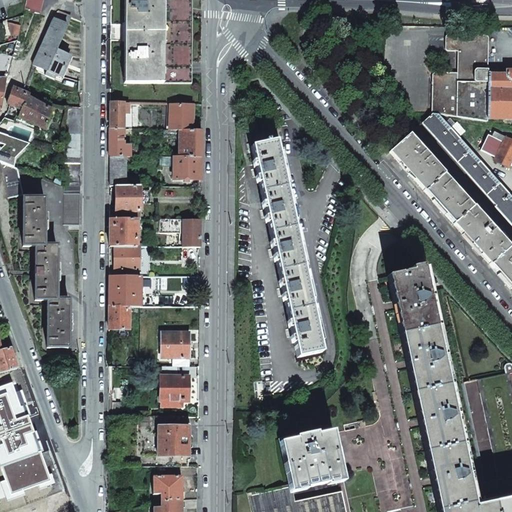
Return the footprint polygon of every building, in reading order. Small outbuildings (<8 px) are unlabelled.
[(27,0),(25,9),(29,10),(40,14),(43,0),(27,0)] [(124,0),(124,33),(124,84),(159,84),(160,0),(124,0)] [(160,0),(159,84),(163,84),(192,84),(192,0),(160,0)] [(58,11),(54,19),(67,25),(71,17),(58,11)] [(54,19),(33,65),(61,77),(65,67),(70,57),(55,51),(67,25),(54,19)] [(432,76),(432,113),(438,114),(487,121),(488,119),(511,119),(511,70),(505,70),(505,75),(487,74),(487,38),(486,36),(485,35),(466,35),(446,35),(445,36),(445,38),(445,49),(445,50),(447,52),(457,52),(457,73),(435,73),(433,74),(432,75),(432,76)] [(0,53),(0,73),(6,74),(8,74),(13,57),(0,53)] [(13,87),(7,103),(13,106),(20,109),(29,96),(30,94),(13,87)] [(20,109),(17,116),(31,123),(45,130),(52,111),(29,96),(20,109)] [(110,116),(110,128),(124,128),(124,103),(110,103),(110,116)] [(170,105),(169,130),(179,130),(192,131),(192,118),(193,105),(170,105)] [(64,186),(63,226),(79,226),(80,108),(67,107),(64,186)] [(433,114),(425,121),(460,160),(471,151),(438,114),(433,114)] [(244,135),(248,153),(252,152),(251,147),(265,144),(265,141),(268,141),(269,143),(276,142),(285,140),(282,127),(244,135)] [(110,142),(110,156),(127,157),(131,157),(130,145),(123,144),(124,128),(110,128),(110,142)] [(179,130),(178,157),(201,157),(201,144),(201,131),(192,131),(179,130)] [(0,151),(0,162),(14,168),(15,156),(31,144),(0,131),(0,144),(5,147),(0,151)] [(444,175),(409,135),(389,153),(424,192),(444,175)] [(488,135),(480,150),(495,157),(503,142),(488,135)] [(495,157),(494,160),(508,167),(511,158),(511,140),(505,137),(503,142),(495,157)] [(252,152),(297,358),(322,353),(276,142),(269,143),(268,141),(265,141),(265,144),(251,147),(252,152)] [(471,151),(460,160),(488,193),(499,183),(471,151)] [(110,156),(109,187),(115,187),(126,187),(127,157),(110,156)] [(173,157),(173,180),(201,181),(201,157),(178,157),(173,157)] [(0,162),(8,199),(23,196),(17,169),(14,168),(0,162)] [(444,175),(424,192),(453,224),(473,207),(444,175)] [(511,197),(499,183),(488,193),(511,218),(511,197)] [(115,187),(115,212),(140,212),(141,187),(126,187),(115,187)] [(23,199),(23,247),(35,247),(35,301),(47,300),(47,348),(68,348),(68,300),(56,300),(57,246),(44,246),(44,199),(23,199)] [(473,207),(453,224),(489,265),(509,248),(473,207)] [(109,233),(109,246),(114,246),(137,247),(137,220),(109,219),(109,233)] [(159,220),(159,233),(183,233),(183,220),(159,220)] [(183,233),(183,247),(200,247),(200,234),(200,220),(183,220),(183,233)] [(114,246),(114,270),(138,271),(139,247),(137,247),(114,246)] [(511,250),(509,248),(489,265),(511,291),(511,250)] [(440,511),(511,511),(511,498),(473,506),(469,486),(448,386),(422,269),(390,276),(440,511)] [(109,276),(109,306),(129,307),(140,307),(140,276),(139,277),(114,276),(109,276)] [(109,306),(108,330),(119,330),(129,330),(129,307),(109,306)] [(161,332),(161,358),(173,358),(189,358),(189,345),(189,333),(161,332)] [(0,372),(0,373),(17,369),(13,359),(10,348),(0,350),(0,372)] [(173,358),(172,367),(189,367),(189,358),(173,358)] [(160,367),(160,377),(189,377),(189,367),(172,367),(160,367)] [(477,380),(498,479),(511,475),(511,383),(510,373),(477,380)] [(160,377),(160,406),(182,406),(182,400),(189,400),(189,377),(160,377)] [(12,383),(0,387),(0,465),(5,481),(1,482),(7,502),(25,496),(23,491),(38,486),(40,490),(55,485),(51,475),(48,476),(31,424),(28,416),(30,415),(22,391),(15,393),(12,383)] [(448,386),(469,486),(485,482),(464,383),(448,386)] [(112,402),(112,417),(121,417),(121,402),(112,402)] [(138,417),(138,467),(188,467),(188,458),(158,458),(158,427),(188,427),(188,418),(138,417)] [(158,427),(158,458),(188,458),(188,427),(158,427)] [(329,434),(284,444),(292,487),(338,477),(329,434)] [(161,493),(161,500),(182,500),(182,488),(182,476),(153,475),(153,493),(161,493)] [(469,486),(473,506),(511,498),(511,475),(498,479),(485,482),(469,486)] [(248,496),(251,511),(345,511),(338,477),(292,487),(248,496)] [(152,507),(152,511),(181,511),(182,500),(161,500),(161,507),(152,507)]
